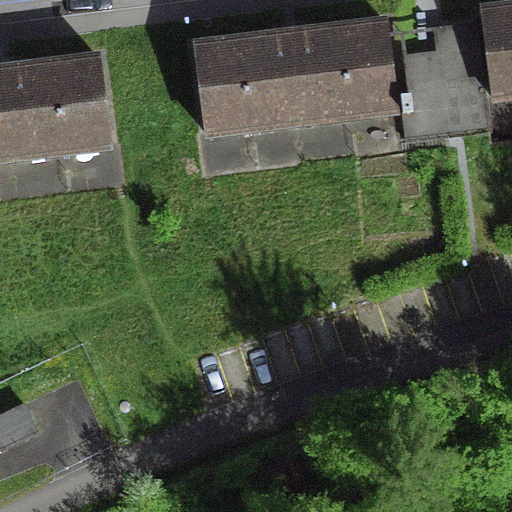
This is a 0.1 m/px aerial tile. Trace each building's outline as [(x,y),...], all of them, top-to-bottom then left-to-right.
[(511,10),(480,14),(478,14),(489,99),(511,96),(511,10)] [(485,133),(472,25),(437,29),(441,61),(400,67),(404,97),(396,98),(402,144),(485,133)] [(277,31),(278,39),(191,50),(202,134),(391,111),(381,27),(295,37),(294,29),(283,31),(277,31)] [(0,159),(104,147),(94,62),(8,73),(7,65),(0,65),(0,159)] [(0,450),(33,435),(20,406),(0,415),(0,450)]
